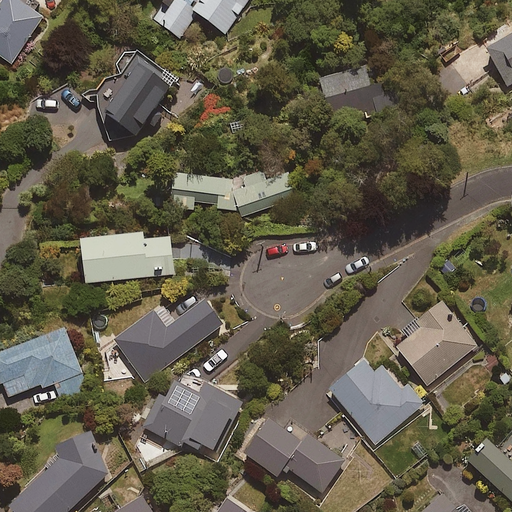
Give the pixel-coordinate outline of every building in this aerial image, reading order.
[(0,0),(0,56),(13,66),(46,22),(38,16),(43,8),(32,0),(0,0)] [(252,0),(164,0),(151,19),(180,41),(199,17),(224,37),(252,0)] [(508,89),(511,86),(511,40),(488,55),(508,89)] [(180,86),(142,57),(126,79),(133,84),(108,118),(139,141),(180,86)] [(331,128),(398,108),(394,96),(385,99),(381,85),(369,89),(364,74),(319,87),(331,128)] [(298,196),(286,165),(255,177),(254,173),(233,181),(175,182),(175,206),(218,206),(218,211),(241,210),(244,216),(298,196)] [(150,245),(150,240),(85,248),(89,288),(178,277),(174,242),(150,245)] [(225,319),(204,291),(174,314),(162,298),(112,337),(145,380),(225,319)] [(475,349),(441,307),(420,325),(418,322),(403,334),(410,343),(397,353),(426,389),(475,349)] [(92,399),(64,321),(0,343),(0,375),(7,394),(53,378),(64,408),(92,399)] [(244,398),(181,363),(164,394),(159,391),(141,422),(183,445),(187,439),(212,453),(244,398)] [(376,380),(364,366),(331,396),(376,446),(421,406),(407,390),(402,394),(383,373),(376,380)] [(292,426),(272,411),(243,448),(277,474),(285,463),(321,491),(346,459),(296,421),(292,426)] [(54,437),(57,445),(43,458),(47,461),(7,498),(19,511),(61,511),(108,469),(89,423),(54,437)] [(511,506),(511,432),(509,435),(511,437),(511,442),(509,446),(504,440),(495,450),(487,443),(467,465),(511,506)] [(466,511),(444,486),(414,511),(466,511)] [(156,511),(142,488),(101,511),(156,511)] [(255,511),(225,492),(211,511),(255,511)]
